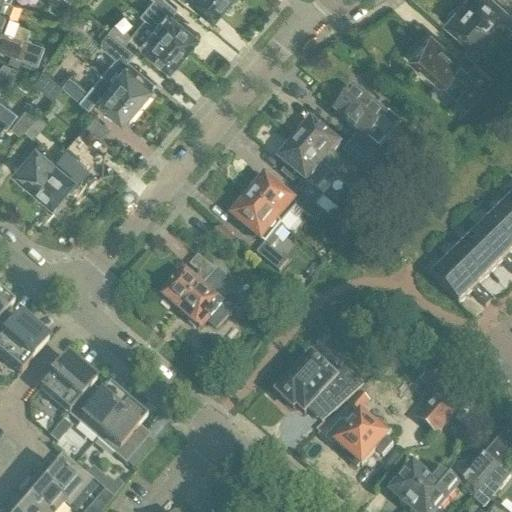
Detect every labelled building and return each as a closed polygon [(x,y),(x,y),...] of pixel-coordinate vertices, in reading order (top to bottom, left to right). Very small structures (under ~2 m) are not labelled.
[(0,0),(0,28),(2,30),(0,36),(2,36),(0,42),(0,49),(11,53),(8,61),(20,65),(35,71),(45,45),(27,38),(30,29),(18,24),(19,20),(10,17),(15,3),(6,0),(0,0)] [(184,50),(186,47),(189,47),(195,40),(195,37),(197,34),(172,13),(177,8),(168,0),(152,0),(140,14),(145,18),(149,21),(184,50)] [(193,0),(213,16),(227,0),(193,0)] [(463,2),(489,24),(498,14),(502,16),(508,9),(496,0),(463,0),(464,1),(463,2)] [(473,42),(489,24),(463,2),(456,10),(452,10),(447,16),(448,19),(447,21),(473,42)] [(170,66),(173,63),(176,63),(182,56),(182,53),(184,50),(149,21),(145,18),(131,34),(135,37),(170,66)] [(109,30),(124,43),(131,35),(116,23),(109,30)] [(117,54),(127,62),(135,52),(124,43),(109,30),(108,29),(102,36),(102,44),(116,55),(117,54)] [(421,64),(457,96),(457,97),(469,107),(494,78),(476,62),(468,72),(429,38),(431,36),(430,35),(409,59),(418,67),(421,64)] [(474,59),(480,53),(470,45),(465,51),(474,59)] [(137,70),(127,62),(117,54),(116,55),(102,72),(101,70),(100,71),(101,72),(141,106),(151,93),(147,91),(153,83),(147,78),(146,79),(137,71),(137,70)] [(0,82),(0,86),(5,90),(15,77),(20,81),(25,75),(12,66),(0,82)] [(34,83),(53,98),(63,86),(42,69),(34,83)] [(141,106),(101,72),(93,82),(87,89),(70,76),(62,85),(86,104),(92,97),(97,100),(97,101),(106,109),(107,108),(116,115),(115,117),(122,122),(128,114),(131,117),(141,106)] [(504,92),(497,86),(490,94),(497,101),(504,92)] [(386,119),(354,93),(336,115),(359,134),(352,143),(368,157),(375,148),(380,151),(401,125),(389,115),(386,119)] [(10,128),(21,136),(36,116),(25,108),(10,128)] [(25,131),(32,138),(46,122),(38,115),(25,131)] [(76,137),(99,157),(109,145),(86,125),(76,137)] [(341,150),(311,125),(304,134),(301,134),(296,140),(296,143),(295,144),(321,166),(327,171),(333,172),(340,164),(338,158),(336,156),(341,150)] [(34,186),(55,161),(44,152),(47,148),(40,142),(15,170),(24,178),(23,180),(29,185),(32,184),(34,186)] [(369,174),(377,165),(368,157),(352,143),(344,152),(369,174)] [(55,161),(34,186),(36,187),(35,190),(41,196),(44,195),(53,202),(68,184),(73,187),(88,168),(87,167),(91,162),(69,144),(55,161)] [(330,187),(337,179),(327,171),(321,166),(295,144),(289,152),(286,152),(281,157),(282,161),(280,163),(304,183),(296,192),(303,197),(304,199),(315,208),(323,199),(315,193),(324,182),(330,187)] [(297,208),(296,208),(293,205),(293,204),(266,181),(260,188),(257,188),(254,189),(247,197),(278,223),(286,214),(290,217),(296,209),(297,208)] [(279,274),(288,263),(273,250),(279,243),(275,239),(284,230),(277,224),(278,223),(247,197),(239,207),(238,209),(239,212),(233,219),(265,245),(257,255),(279,274)] [(315,225),(323,214),(315,208),(304,199),(299,205),(296,208),(297,208),(296,209),(315,225)] [(496,218),(511,234),(511,203),(496,218)] [(511,257),(511,255),(511,234),(496,218),(480,233),(507,260),(511,257)] [(228,254),(238,243),(221,229),(212,240),(228,254)] [(465,248),(492,276),(503,264),(507,260),(480,233),(465,248)] [(480,287),(492,276),(465,248),(449,263),(476,291),(480,287)] [(173,309),(180,315),(215,275),(216,273),(198,257),(189,267),(202,277),(196,284),(185,274),(163,300),(165,301),(165,304),(169,308),(172,308),(173,309)] [(507,260),(503,264),(510,271),(511,269),(511,257),(507,260)] [(472,295),(476,291),(449,263),(433,280),(460,307),(472,295)] [(215,275),(180,315),(188,322),(188,324),(193,329),(196,329),(198,331),(206,321),(216,330),(230,313),(223,307),(232,298),(217,286),(221,281),(215,275)] [(476,291),(472,295),(479,302),(487,294),(480,287),(476,291)] [(487,294),(479,302),(486,309),(494,301),(487,294)] [(0,295),(0,341),(16,323),(6,315),(8,313),(10,310),(13,307),(6,301),(3,298),(0,295)] [(16,323),(0,341),(0,358),(21,376),(48,344),(47,344),(39,337),(25,325),(19,320),(16,323)] [(66,360),(39,392),(68,417),(92,388),(95,385),(88,380),(66,361),(66,360)] [(329,418),(362,389),(343,371),(334,381),(312,361),(279,396),(294,410),(297,407),(305,415),(314,405),(329,418)] [(435,437),(467,399),(451,385),(453,383),(434,368),(420,384),(438,400),(436,402),(432,400),(425,408),(428,411),(419,422),(435,437)] [(92,388),(68,417),(78,426),(96,441),(100,436),(127,405),(115,395),(108,389),(105,392),(102,396),(101,397),(92,388)] [(357,416),(368,404),(359,396),(348,408),(357,416)] [(474,398),(464,409),(455,420),(473,435),(482,424),(491,413),(474,398)] [(100,436),(96,441),(114,457),(125,466),(149,438),(139,429),(143,424),(146,421),(139,415),(127,405),(100,436)] [(385,441),(391,435),(377,423),(372,429),(360,419),(336,446),(350,458),(347,461),(357,470),(359,467),(361,469),(374,454),(381,460),(392,448),(385,441)] [(58,445),(71,429),(63,422),(50,438),(58,445)] [(485,456),(459,487),(474,500),(475,500),(500,469),(511,454),(511,431),(509,428),(485,457),(485,456)] [(92,482),(86,477),(64,459),(61,456),(46,473),(44,471),(35,481),(64,505),(68,509),(92,482)] [(86,477),(92,482),(99,488),(106,481),(92,469),(86,477)] [(475,500),(474,500),(473,501),(484,510),(500,492),(500,491),(511,478),(500,469),(475,500)] [(408,510),(430,485),(413,471),(391,496),(399,503),(399,506),(404,510),(407,510),(408,510)] [(438,511),(456,491),(439,477),(432,486),(430,485),(408,510),(410,511),(438,511)] [(58,511),(64,505),(35,481),(27,491),(30,493),(24,499),(38,511),(58,511)] [(38,511),(24,499),(18,506),(16,504),(8,511),(38,511)]
